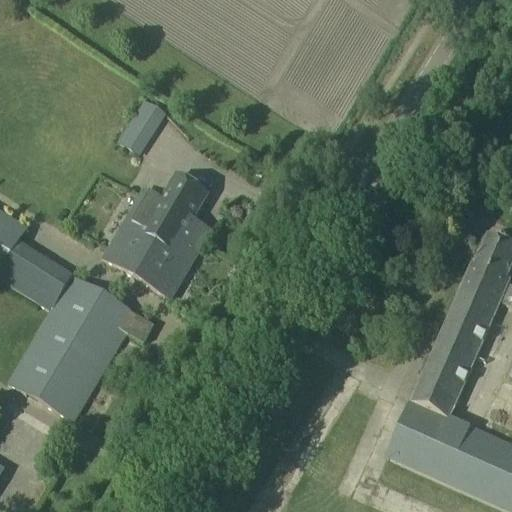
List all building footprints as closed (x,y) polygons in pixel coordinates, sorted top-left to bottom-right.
[(122,146),(143,157),(164,116),(143,105),(122,146)] [(193,224),(208,199),(177,181),(163,204),(145,193),(103,264),(169,304),(211,235),(193,224)] [(0,217),(0,278),(18,250),(27,234),(0,217)] [(511,511),(511,450),(449,422),(500,306),(511,311),(511,289),(508,288),(509,284),(506,282),(511,268),(511,250),(487,240),(475,269),(471,267),(386,462),(405,470),(500,511),(511,511)] [(154,330),(57,273),(35,305),(51,315),(7,388),(73,427),(126,338),(143,348),(154,330)]
